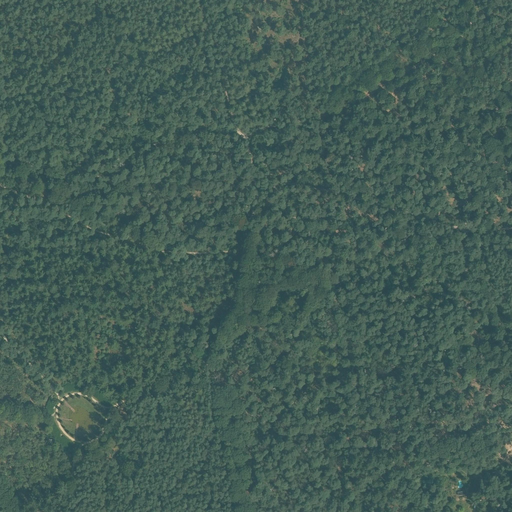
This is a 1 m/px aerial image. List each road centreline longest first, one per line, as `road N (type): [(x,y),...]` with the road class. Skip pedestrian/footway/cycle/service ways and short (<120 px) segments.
road 1 (unknown): [(0,503),(29,506),(97,483),(131,428),(196,384),(237,318),(255,245)]
road 2 (track): [(461,229),(287,183),(256,193),(244,248)]
road 3 (unknown): [(511,250),(479,248),(476,237),(507,123),(472,33)]
road 4 (track): [(0,184),(163,252),(244,248)]
road 5 (track): [(241,134),(349,106),(472,33)]
road 6 (track): [(0,155),(23,165),(66,166),(205,132),(241,134)]
road 7 (track): [(461,229),(496,133),(461,0)]
road 8 (track): [(244,248),(234,301),(210,349),(103,411)]
road 9 (unknown): [(448,226),(271,216),(255,245)]
road 10 (track): [(241,134),(199,0)]
